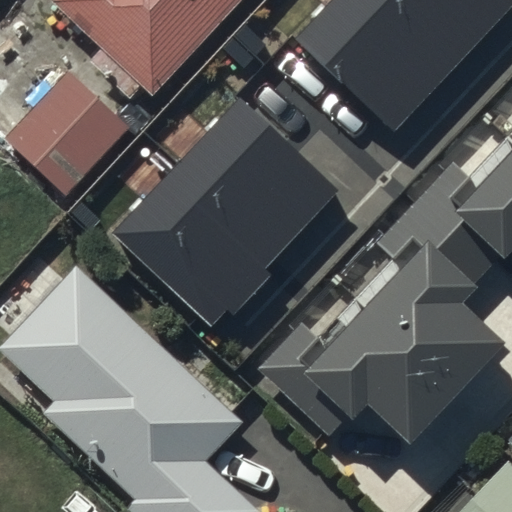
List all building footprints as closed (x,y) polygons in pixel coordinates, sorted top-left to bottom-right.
[(65,0),(149,76),(218,0),(65,0)] [(511,5),(511,0),(330,0),(295,38),(395,131),(511,5)] [(61,181),(124,112),(63,57),(0,125),(61,181)] [(240,98),(114,234),(212,325),(339,189),(240,98)] [(511,105),(442,180),(495,229),(510,213),(511,214),(511,105)] [(467,255),(416,208),(292,341),(345,390),(360,374),(402,412),(494,313),(451,273),(467,255)] [(243,410),(72,249),(0,324),(0,342),(51,390),(42,399),(135,486),(123,498),(137,511),(247,511),(263,496),(210,446),(243,410)] [(511,511),(511,454),(502,445),(439,511),(511,511)]
